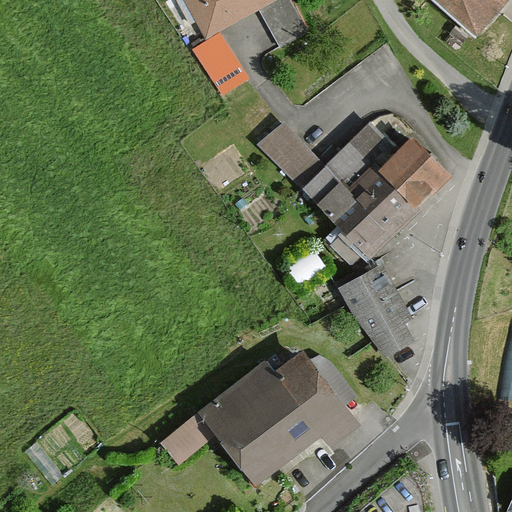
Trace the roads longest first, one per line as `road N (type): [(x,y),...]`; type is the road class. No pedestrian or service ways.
road 1 (secondary): [(511,132),(457,310),(455,414)]
road 2 (unclassified): [(316,511),(417,421),(455,414)]
